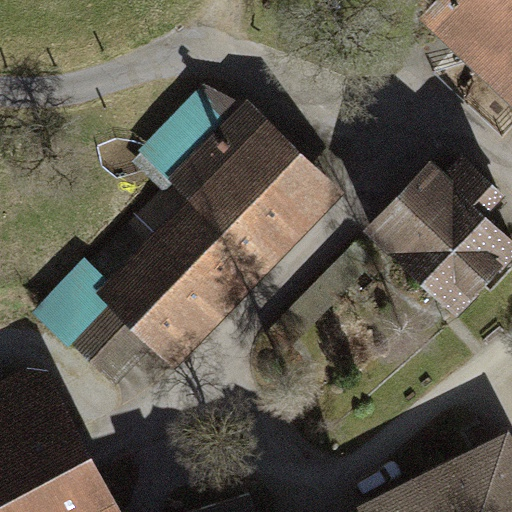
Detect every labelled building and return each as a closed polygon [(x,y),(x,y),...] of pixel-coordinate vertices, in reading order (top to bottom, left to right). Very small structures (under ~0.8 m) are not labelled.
[(511,0),(438,0),(427,12),(511,88),(511,0)] [(139,148),(169,176),(244,100),(204,83),(139,148)] [(104,274),(93,286),(108,300),(69,340),(113,383),(154,341),(171,358),(339,187),(247,97),(244,100),(169,176),(93,254),(109,270),(104,274)] [(426,150),(362,220),(457,306),(511,246),(511,227),(486,203),(504,183),(460,144),(442,164),(426,150)] [(355,240),(283,314),(302,332),(374,258),(355,240)] [(32,307),(69,340),(108,300),(93,286),(104,274),(84,255),(32,307)] [(26,366),(0,379),(0,511),(125,511),(48,365),(26,366)] [(511,511),(511,432),(508,424),(342,508),(343,511),(511,511)] [(188,511),(253,511),(248,494),(188,511)]
